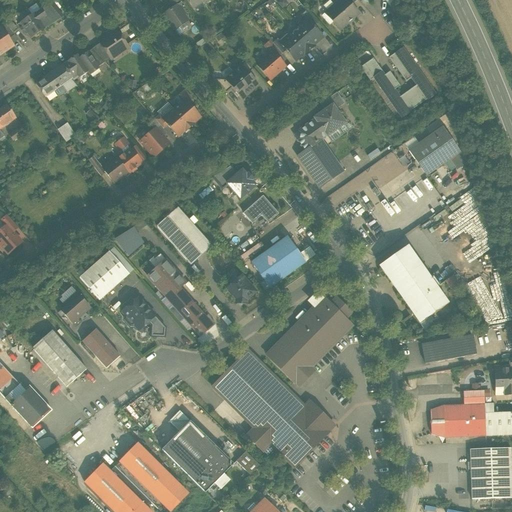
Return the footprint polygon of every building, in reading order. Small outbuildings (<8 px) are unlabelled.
[(180,0),(167,0),(169,2),(173,8),(177,6),(183,3),(180,0)] [(283,0),(281,0),(278,3),(282,8),(285,6),(286,2),(283,0)] [(350,5),(345,0),(339,0),(321,16),(329,25),(332,22),(339,31),(358,14),(350,5)] [(177,6),(173,8),(169,2),(158,9),(173,31),(187,21),(177,6)] [(48,5),(41,10),(46,17),(47,16),(53,23),(60,18),(48,5)] [(46,17),(41,10),(35,14),(40,21),(46,17)] [(305,10),(301,15),(306,21),(306,20),(313,28),(317,24),(305,10)] [(35,13),(31,16),(28,13),(22,17),(24,20),(20,23),(30,38),(53,23),(47,16),(46,17),(40,21),(35,14),(35,13)] [(18,29),(9,20),(4,24),(9,29),(13,34),(18,29)] [(280,43),(286,50),(295,61),(304,53),(305,54),(314,46),(313,45),(322,38),(313,28),(306,20),(306,21),(280,43)] [(0,29),(0,28),(0,55),(13,47),(11,44),(4,33),(0,29)] [(13,34),(9,29),(4,33),(11,44),(18,40),(13,34)] [(117,31),(99,43),(99,44),(108,57),(110,60),(128,48),(117,31)] [(280,43),(277,39),(272,43),(282,54),(286,50),(280,43)] [(272,43),(270,41),(264,46),(270,54),(272,52),(277,58),(282,54),(272,43)] [(108,57),(99,44),(93,49),(102,60),(108,57)] [(402,48),(388,58),(394,66),(397,64),(400,68),(397,70),(405,82),(410,79),(415,86),(426,100),(426,101),(435,95),(402,48)] [(102,60),(93,49),(88,53),(98,67),(105,63),(102,60)] [(270,54),(257,65),(270,80),(284,67),(277,58),(272,52),(270,54)] [(88,53),(79,59),(77,56),(67,62),(69,65),(77,76),(79,78),(88,72),(90,75),(99,69),(98,67),(88,53)] [(369,80),(381,71),(372,59),(360,68),(369,80)] [(253,70),(245,61),(240,65),(240,66),(241,65),(248,74),(253,70)] [(77,76),(69,65),(67,62),(62,66),(72,79),(77,76)] [(240,66),(233,73),(250,93),(257,87),(257,84),(248,74),(241,65),(240,66)] [(62,66),(35,85),(45,98),(46,98),(55,91),(62,86),(71,80),(72,79),(62,66)] [(410,112),(399,97),(394,90),(399,86),(391,75),(388,77),(386,74),(384,75),(381,71),(369,80),(370,81),(373,79),(401,119),(410,113),(410,112)] [(250,93),(233,73),(225,79),(224,80),(232,89),(242,100),(250,93)] [(225,79),(216,79),(214,80),(226,94),(232,89),(224,80),(225,79)] [(62,86),(55,91),(59,98),(67,93),(62,86)] [(399,97),(410,112),(426,100),(415,86),(413,87),(401,96),(399,97)] [(192,100),(184,91),(179,96),(184,101),(188,104),(192,100)] [(336,93),(331,97),(335,104),(332,106),(335,110),(344,104),(336,93)] [(331,97),(320,104),(325,111),(332,106),(335,104),(331,97)] [(188,104),(184,101),(173,110),(189,128),(194,124),(193,123),(200,118),(188,104)] [(6,105),(0,109),(0,129),(16,119),(6,105)] [(325,111),(314,118),(327,136),(337,129),(336,127),(344,122),(335,110),(332,106),(325,111)] [(189,128),(173,110),(163,119),(162,120),(167,125),(178,137),(184,132),(185,133),(189,128)] [(163,119),(160,116),(155,120),(160,126),(163,129),(167,125),(162,120),(163,119)] [(315,120),(299,131),(300,133),(299,140),(297,141),(304,151),(305,152),(320,141),(327,136),(314,118),(315,120)] [(65,142),(75,135),(66,122),(56,129),(65,142)] [(163,129),(160,126),(155,130),(164,140),(166,133),(163,129)] [(442,127),(408,151),(426,176),(460,152),(442,127)] [(18,129),(9,136),(13,141),(22,135),(18,129)] [(155,130),(141,142),(154,157),(168,145),(164,140),(155,130)] [(131,149),(130,150),(126,145),(127,145),(123,139),(115,145),(120,151),(121,150),(124,154),(118,159),(128,172),(129,173),(131,171),(132,172),(136,169),(135,168),(142,163),(141,163),(131,149)] [(320,141),(305,152),(304,151),(297,156),(320,189),(343,173),(320,141)] [(146,159),(136,146),(131,149),(141,163),(146,159)] [(102,169),(94,158),(89,162),(100,176),(105,172),(102,169)] [(102,169),(105,172),(113,183),(128,172),(118,159),(117,158),(102,169)] [(230,167),(213,178),(222,189),(227,185),(227,184),(237,175),(230,167)] [(237,175),(227,184),(227,185),(230,189),(230,190),(230,192),(230,193),(231,195),(233,195),(234,195),(236,195),(240,199),(255,186),(251,182),(254,180),(248,173),(245,175),(242,171),(237,175)] [(262,196),(243,214),(252,224),(261,216),(268,223),(278,214),(262,196)] [(211,246),(178,208),(156,227),(190,265),(211,246)] [(7,215),(0,220),(0,222),(5,228),(7,226),(13,233),(18,228),(7,215)] [(5,228),(0,231),(0,245),(8,254),(21,242),(13,233),(7,226),(5,228)] [(132,227),(114,238),(126,256),(144,244),(132,227)] [(287,238),(251,263),(269,288),(305,262),(287,238)] [(308,247),(302,251),(306,258),(313,254),(308,247)] [(129,275),(109,252),(79,278),(99,301),(129,275)] [(413,254),(397,265),(391,257),(379,266),(401,298),(430,278),(413,254)] [(186,283),(165,260),(147,277),(167,299),(179,288),(179,289),(186,283)] [(255,292),(241,276),(237,280),(234,280),(228,285),(228,288),(226,289),(228,291),(228,292),(231,296),(232,296),(236,299),(235,303),(246,304),(246,300),(255,292)] [(401,298),(419,324),(448,303),(430,278),(401,298)] [(179,289),(179,288),(167,299),(173,306),(168,310),(179,323),(184,319),(200,337),(207,331),(215,324),(207,315),(205,318),(179,289)] [(313,308),(267,356),(298,387),(315,370),(312,367),(351,327),(345,320),(351,314),(336,299),(330,305),(317,292),(307,302),(313,308)] [(77,295),(67,303),(67,302),(59,309),(72,324),(89,308),(77,295)] [(138,334),(156,317),(137,296),(118,313),(124,318),(123,324),(128,329),(133,329),(138,334)] [(119,357),(95,330),(82,342),(106,369),(119,357)] [(53,332),(33,350),(52,371),(72,354),(53,332)] [(471,335),(421,345),(425,364),(475,355),(471,335)] [(303,406),(247,351),(212,387),(254,429),(246,436),(262,452),(269,445),(293,468),(335,426),(309,400),(303,406)] [(72,354),(52,371),(66,387),(86,370),(72,354)] [(26,392),(0,364),(0,394),(11,406),(26,392)] [(507,368),(494,369),(495,388),(502,388),(503,396),(511,395),(511,366),(509,367),(508,367),(507,368)] [(48,411),(29,390),(26,392),(11,406),(30,427),(48,411)] [(483,391),(463,392),(463,405),(484,405),(483,391)] [(493,404),(484,405),(485,436),(511,434),(511,412),(493,413),(493,404)] [(463,405),(443,406),(430,411),(431,435),(444,438),(485,437),(485,436),(484,405),(463,405)] [(189,422),(161,450),(196,484),(214,466),(206,458),(216,448),(189,422)] [(180,487),(137,444),(114,467),(150,503),(157,510),(180,487)] [(233,464),(216,448),(206,458),(214,466),(196,484),(205,493),(233,464)] [(510,449),(469,450),(470,463),(470,466),(470,470),(471,500),(511,498),(510,449)] [(245,452),(236,460),(248,473),(257,465),(245,452)] [(114,467),(110,472),(103,465),(84,484),(112,511),(150,511),(146,507),(150,503),(114,467)] [(275,511),(264,501),(253,511),(275,511)]
